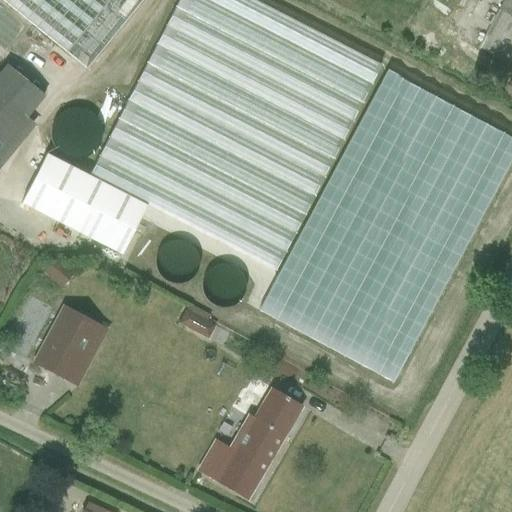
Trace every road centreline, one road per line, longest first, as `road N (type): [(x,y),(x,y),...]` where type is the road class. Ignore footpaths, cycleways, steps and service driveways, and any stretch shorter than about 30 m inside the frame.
road 1 (tertiary): [(511,275),(379,511)]
road 2 (unclassified): [(198,511),(0,421)]
